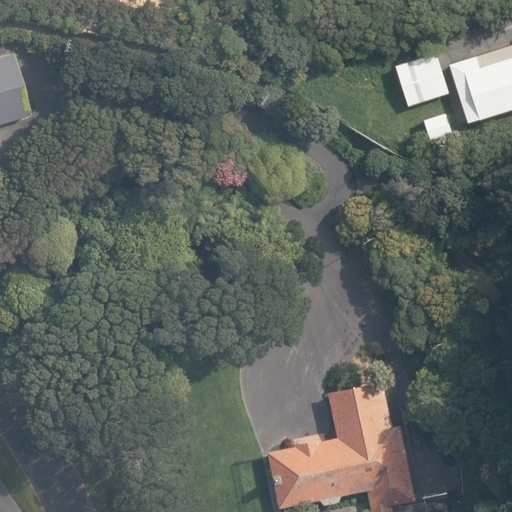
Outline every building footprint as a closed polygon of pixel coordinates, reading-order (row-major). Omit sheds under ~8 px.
[(511,111),(511,46),(452,66),(471,124),(511,111)] [(0,174),(52,163),(11,49),(0,51),(0,174)] [(411,107),(452,93),(440,54),(399,67),(411,107)] [(433,141),(454,134),(449,114),(427,121),(433,141)] [(387,382),(334,392),(342,436),(270,449),(281,508),(367,493),(370,511),(431,511),(429,500),(417,502),(403,424),(395,425),(387,382)]
